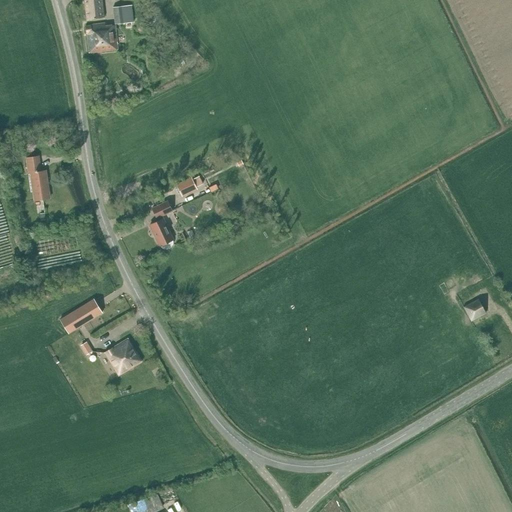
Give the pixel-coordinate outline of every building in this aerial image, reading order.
[(102,0),(83,0),(86,20),(105,17),(102,0)] [(132,5),(113,8),(115,23),(134,21),(132,5)] [(106,23),(86,25),(89,52),(118,49),(116,24),(106,26),(106,23)] [(39,156),(25,158),(27,173),(30,173),(34,200),(49,198),(45,171),(41,171),(39,156)] [(191,177),(176,184),(182,196),(197,189),(196,187),(202,184),(199,176),(192,179),(191,177)] [(173,239),(162,216),(172,211),(167,201),(152,208),(158,221),(150,225),(160,246),(161,245),(161,246),(162,246),(162,247),(163,247),(165,248),(166,248),(167,248),(168,248),(169,248),(170,247),(171,247),(171,246),(172,246),(172,245),(172,244),(173,243),(173,242),(173,241),(173,240),(172,239),(173,239)] [(230,211),(226,202),(217,206),(221,215),(230,211)] [(94,298),(60,319),(69,334),(103,313),(94,298)] [(479,298),(465,306),(473,321),(488,313),(479,298)] [(83,338),(51,358),(67,384),(80,376),(72,363),(91,351),(83,338)] [(128,338),(104,353),(118,375),(142,361),(128,338)] [(150,511),(157,510),(163,507),(157,494),(134,502),(137,511),(150,511)]
